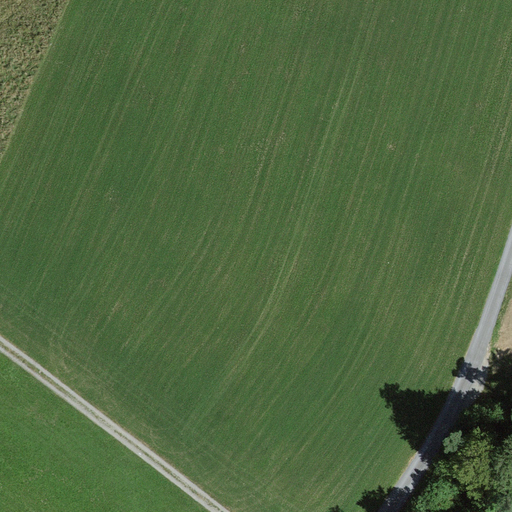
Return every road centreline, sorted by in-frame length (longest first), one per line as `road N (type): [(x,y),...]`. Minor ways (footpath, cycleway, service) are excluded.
road 1 (unclassified): [(387,511),(453,409),(511,250)]
road 2 (track): [(0,342),(232,511)]
